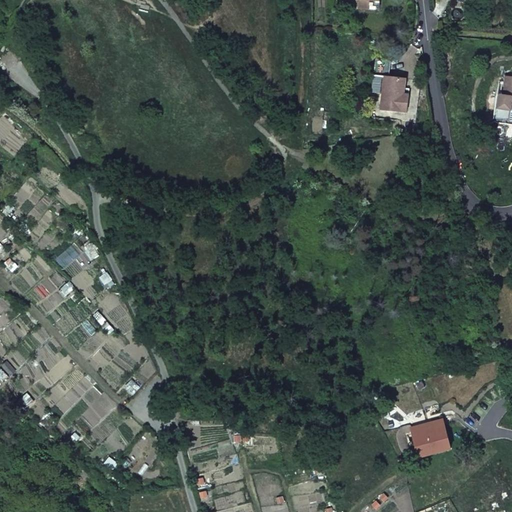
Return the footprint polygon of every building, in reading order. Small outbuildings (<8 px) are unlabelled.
[(358,0),(358,9),(368,9),(369,1),(379,1),(379,0),(358,0)] [(369,1),(368,9),(378,10),(379,1),(369,1)] [(375,58),(371,91),(382,93),(384,77),(388,77),(390,60),(375,58)] [(382,93),(380,109),(406,113),(407,102),(402,101),(403,94),(405,79),(388,77),(384,77),(382,93)] [(511,78),(505,77),(501,96),(499,96),(495,118),(511,121),(511,78)] [(495,124),(511,127),(511,121),(495,118),(499,96),(496,95),(492,118),(495,124)] [(428,424),(435,454),(451,450),(448,439),(443,420),(428,424)] [(428,424),(412,428),(420,458),(435,454),(428,424)] [(455,438),(448,439),(451,450),(457,448),(455,438)]
